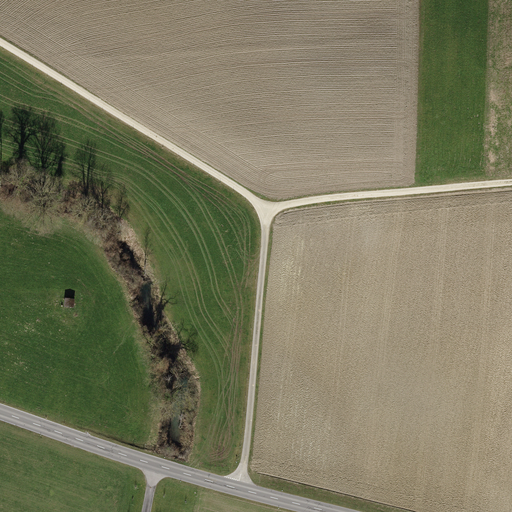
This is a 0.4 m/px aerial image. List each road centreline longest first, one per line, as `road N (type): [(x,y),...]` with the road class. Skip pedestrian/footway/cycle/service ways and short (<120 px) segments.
road 1 (tertiary): [(0,412),(332,511)]
road 2 (track): [(0,44),(268,212)]
road 3 (track): [(240,489),(268,212)]
road 4 (track): [(268,212),(302,202),(511,185)]
